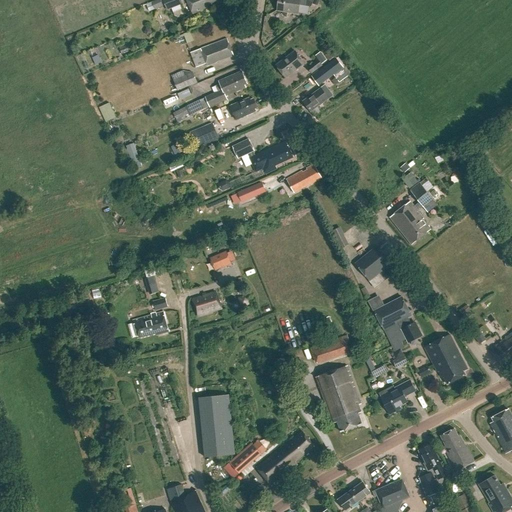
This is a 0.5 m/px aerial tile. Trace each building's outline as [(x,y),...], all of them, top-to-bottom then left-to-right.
[(155,0),(148,3),(151,11),(163,5),(161,0),(155,0)] [(163,0),(167,11),(183,4),(181,0),(163,0)] [(212,6),(211,4),(216,2),(214,0),(188,0),(194,14),(201,11),(200,8),(205,6),(206,8),(212,6)] [(286,17),(287,17),(288,12),(298,14),(300,5),(311,7),(313,0),(278,0),(277,11),(281,11),(286,17)] [(207,67),(216,63),(229,58),(228,56),(232,54),(227,39),(200,50),(190,54),(195,69),(206,65),(207,67)] [(305,64),(295,51),(276,66),(286,79),(305,64)] [(308,68),(312,74),(324,65),(322,64),(328,60),(321,51),(316,55),(319,59),(308,68)] [(329,69),(340,83),(350,76),(339,61),(329,69)] [(171,75),(178,91),(198,83),(193,72),(183,70),(171,75)] [(205,99),(209,109),(227,101),(225,97),(246,88),(244,86),(247,85),(243,75),(242,73),(218,83),(222,91),(205,99)] [(328,99),(321,90),(304,103),(311,112),(328,99)] [(254,100),(252,101),(251,99),(231,107),(237,121),(256,113),(255,110),(257,109),(254,100)] [(99,108),(105,122),(115,118),(109,103),(99,108)] [(186,107),(178,111),(181,118),(189,114),(186,107)] [(130,114),(138,135),(147,131),(139,111),(130,114)] [(188,133),(195,149),(218,139),(211,123),(188,133)] [(264,169),(266,175),(278,170),(276,166),(294,159),(287,142),(273,148),(274,151),(266,154),(265,152),(256,156),(254,151),(255,150),(250,139),(233,147),(238,158),(248,153),(256,172),(264,169)] [(177,157),(189,153),(185,142),(173,146),(177,157)] [(133,143),(126,146),(134,170),(141,167),(133,143)] [(176,170),(180,179),(186,176),(184,172),(187,170),(185,166),(176,170)] [(288,180),(294,193),(321,179),(314,166),(288,180)] [(261,183),(238,193),(242,202),(265,192),(261,183)] [(435,201),(420,183),(410,190),(425,209),(435,201)] [(424,219),(411,202),(390,218),(412,246),(431,230),(423,220),(424,219)] [(334,232),(343,249),(357,242),(352,231),(346,234),(343,227),(334,232)] [(222,239),(210,244),(212,249),(224,245),(222,239)] [(397,271),(378,247),(356,264),(376,289),(397,271)] [(210,258),(215,271),(232,264),(227,251),(210,258)] [(159,292),(154,276),(146,279),(151,294),(159,292)] [(222,310),(217,294),(194,301),(199,319),(213,315),(213,313),(222,310)] [(416,323),(411,325),(408,319),(412,317),(402,297),(374,312),(396,353),(405,349),(402,343),(407,340),(407,341),(409,344),(423,337),(416,323)] [(153,302),(155,311),(168,307),(165,298),(153,302)] [(459,311),(463,316),(471,310),(467,305),(459,311)] [(133,320),(138,338),(160,333),(160,334),(169,332),(163,313),(163,312),(133,320)] [(492,321),(474,331),(481,345),(500,335),(492,321)] [(491,350),(504,368),(511,362),(511,333),(510,335),(510,336),(491,350)] [(310,347),(317,364),(353,351),(347,335),(310,347)] [(463,372),(467,370),(450,336),(425,348),(438,373),(439,372),(443,379),(444,378),(447,384),(465,376),(463,372)] [(406,359),(404,353),(394,357),(397,363),(406,359)] [(418,371),(422,377),(431,372),(427,366),(418,371)] [(361,413),(358,406),(361,405),(348,367),(315,378),(332,425),(338,423),(341,432),(362,425),(358,414),(361,413)] [(152,379),(138,379),(139,403),(153,402),(152,379)] [(389,412),(390,415),(401,410),(399,407),(408,403),(405,397),(416,392),(411,381),(395,389),(394,386),(379,393),(388,412),(389,412)] [(277,384),(266,388),(269,395),(280,391),(277,384)] [(490,424),(506,454),(511,450),(511,415),(511,416),(509,409),(493,417),(495,421),(490,424)] [(458,437),(454,429),(440,436),(445,446),(443,447),(456,471),(475,462),(467,447),(465,447),(460,436),(458,437)] [(256,468),(271,487),(298,465),(296,462),(314,447),(301,432),(282,449),(281,448),(256,468)] [(258,443),(254,446),(251,443),(224,467),(234,478),(239,474),(265,450),(258,443)] [(431,473),(433,476),(436,474),(438,479),(446,476),(441,464),(432,445),(419,451),(430,474),(431,473)] [(450,511),(448,503),(439,507),(433,495),(441,492),(440,491),(433,476),(431,473),(430,474),(420,478),(427,496),(427,497),(433,511),(450,511)] [(489,503),(488,504),(493,511),(504,511),(511,507),(511,499),(503,484),(500,486),(494,476),(479,485),(489,503)] [(399,511),(399,510),(403,500),(406,499),(408,494),(404,483),(399,481),(375,491),(382,509),(375,511),(370,511),(368,507),(360,511),(399,511)] [(350,491),(358,502),(371,493),(363,482),(350,491)] [(205,511),(196,492),(186,497),(182,485),(167,490),(171,504),(175,511),(205,511)] [(338,500),(345,511),(358,502),(350,491),(338,500)] [(460,511),(461,511),(473,510),(471,495),(458,498),(460,511)]
